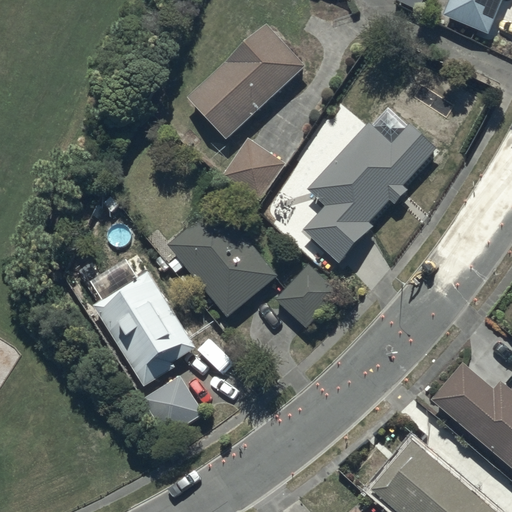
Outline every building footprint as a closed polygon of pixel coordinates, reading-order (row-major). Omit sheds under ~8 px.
[(451,0),(446,14),(490,33),(504,0),(451,0)] [(267,23),(188,95),(228,137),(306,64),(267,23)] [(374,225),(369,221),(388,200),(394,206),(408,191),(402,185),(435,149),(409,124),(392,142),(370,122),(307,189),(325,205),(303,229),(339,263),(374,225)] [(287,164),(249,138),(225,173),(264,199),(287,164)] [(222,203),(171,243),(229,315),(279,275),(222,203)] [(309,263),(278,298),(308,326),(340,292),(309,263)] [(151,269),(96,303),(146,386),(178,367),(175,361),(198,348),(151,269)] [(464,362),(431,398),(511,467),(511,388),(501,379),(493,388),(464,362)] [(206,413),(181,374),(146,398),(170,436),(206,413)] [(500,511),(413,437),(369,488),(397,511),(500,511)]
